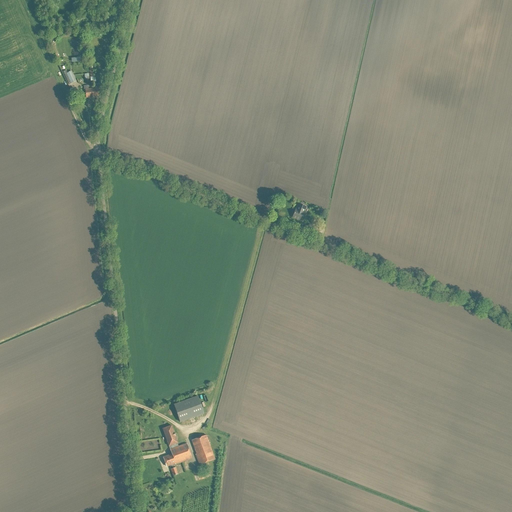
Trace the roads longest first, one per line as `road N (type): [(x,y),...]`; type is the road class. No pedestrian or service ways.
road 1 (unclassified): [(131,0),(97,140),(136,511)]
road 2 (track): [(98,153),(511,320)]
road 3 (track): [(98,153),(22,0)]
